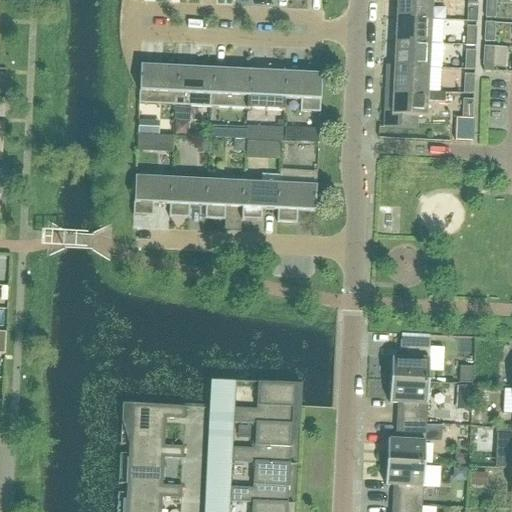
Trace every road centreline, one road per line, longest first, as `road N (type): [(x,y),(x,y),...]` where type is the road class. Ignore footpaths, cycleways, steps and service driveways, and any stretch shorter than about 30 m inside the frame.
road 1 (residential): [(342,511),(355,250)]
road 2 (residential): [(355,250),(356,33)]
road 3 (residential): [(355,250),(141,239)]
road 4 (residential): [(314,32),(313,44),(128,35)]
road 5 (residential): [(314,32),(313,18),(130,10)]
